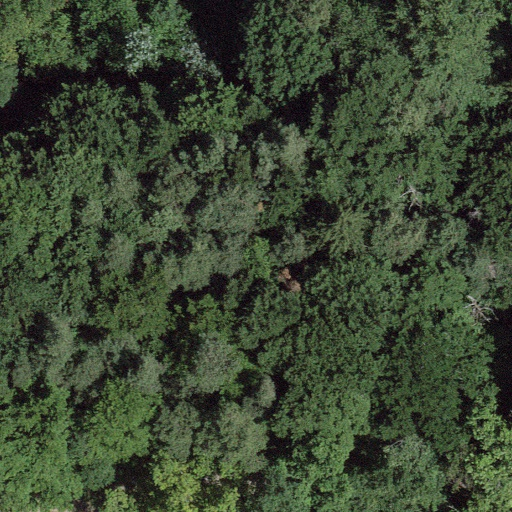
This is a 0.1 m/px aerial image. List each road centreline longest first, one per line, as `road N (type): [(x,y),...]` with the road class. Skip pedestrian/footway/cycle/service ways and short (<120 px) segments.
road 1 (track): [(511,87),(0,182)]
road 2 (track): [(0,482),(511,501)]
